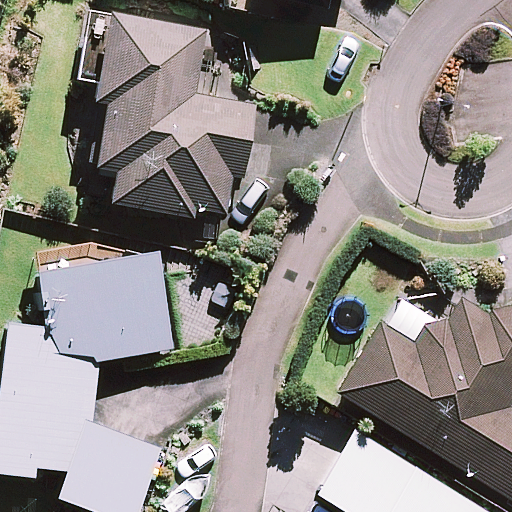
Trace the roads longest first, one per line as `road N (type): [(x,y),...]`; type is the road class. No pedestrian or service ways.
road 1 (residential): [(228,511),(264,351),(293,287),(399,155)]
road 2 (residential): [(470,0),(420,62),(395,122),(399,155)]
road 3 (residential): [(399,155),(460,181),(499,183),(511,173)]
